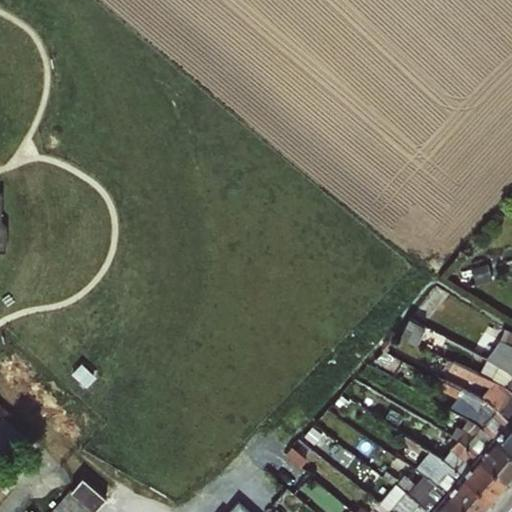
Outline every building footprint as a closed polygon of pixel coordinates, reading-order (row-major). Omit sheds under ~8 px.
[(511,369),(511,330),(502,326),(495,336),(499,340),(487,358),(511,369)] [(511,392),(478,371),(447,357),(443,366),(487,386),(480,395),(511,421),(511,392)] [(511,369),(487,358),(478,371),(511,392),(511,369)] [(511,421),(480,395),(442,379),(438,387),(453,396),(449,406),(470,418),(511,452),(511,421)] [(511,476),(511,452),(470,418),(456,438),(509,480),(511,476)] [(481,511),(494,498),(442,455),(432,449),(440,433),(427,424),(416,440),(404,433),(399,438),(415,449),(418,445),(427,448),(413,466),(425,476),(469,511),(481,511)] [(509,480),(456,438),(442,455),(494,498),(509,480)] [(81,475),(47,511),(96,511),(95,507),(105,496),(81,475)] [(469,511),(425,476),(410,493),(432,511),(469,511)] [(432,511),(410,493),(403,489),(387,509),(390,511),(432,511)] [(258,511),(242,498),(229,511),(258,511)]
